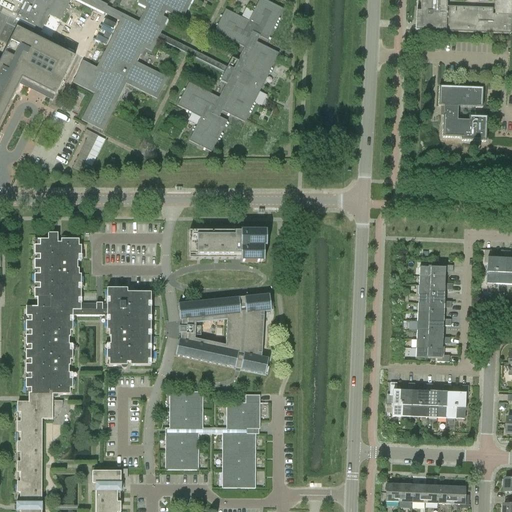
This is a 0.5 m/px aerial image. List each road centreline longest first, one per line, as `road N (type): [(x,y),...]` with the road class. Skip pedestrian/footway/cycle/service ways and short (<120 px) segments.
road 1 (residential): [(150,489),(149,417),(173,323),(164,255),(174,200)]
road 2 (tertiary): [(353,452),(363,201)]
road 3 (tertiary): [(174,200),(363,201)]
road 4 (tertiary): [(0,199),(174,200)]
road 5 (residential): [(468,368),(471,248),(478,237),(511,238)]
road 6 (unclassified): [(363,201),(368,51)]
road 7 (residential): [(150,489),(202,489),(218,504),(283,496)]
road 8 (unclassified): [(505,57),(368,51)]
road 9 (residential): [(487,456),(353,452)]
